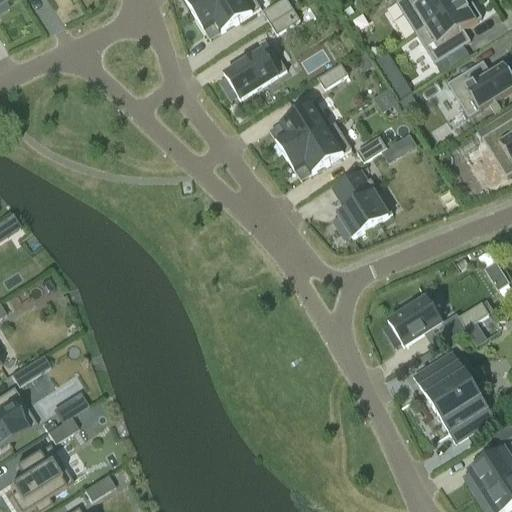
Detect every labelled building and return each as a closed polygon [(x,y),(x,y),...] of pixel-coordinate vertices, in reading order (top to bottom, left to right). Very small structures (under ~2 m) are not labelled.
[(193,19),(222,0),(183,0),(183,1),(192,15),(191,15),(193,19)] [(260,12),(252,0),(222,0),(193,19),(195,22),(196,22),(205,36),(206,35),(216,29),(221,36),(225,34),(232,30),(234,28),(235,29),(239,26),(238,25),(260,12)] [(415,36),(469,2),(467,0),(404,0),(396,6),(415,36)] [(262,16),(269,27),(292,13),(285,1),(262,16)] [(470,44),(463,33),(481,21),(469,2),(415,36),(434,66),(435,66),(463,49),(470,44)] [(277,38),(299,24),(292,13),(269,27),(277,38)] [(239,104),(286,74),(271,49),(223,79),(225,81),(238,101),(239,104)] [(463,49),(435,66),(441,76),(469,59),(463,49)] [(386,54),(371,63),(389,93),(396,104),(411,95),(386,54)] [(468,121),(511,93),(511,75),(509,78),(503,68),(490,76),(482,65),(447,87),(468,121)] [(324,94),(347,79),(340,68),(317,82),(324,94)] [(284,160),(335,128),(334,127),(330,129),(315,105),(297,116),(297,115),(293,118),(293,119),(280,127),(287,138),(276,144),(275,145),(283,156),(282,157),(284,160)] [(511,121),(481,141),(505,180),(511,175),(511,121)] [(329,167),(351,153),(335,128),(284,160),(286,163),(287,163),(294,174),(295,173),(305,167),(312,178),(325,169),(326,170),(330,167),(329,167)] [(363,167),(386,152),(379,141),(356,156),(363,167)] [(332,192),(339,202),(366,185),(359,175),(332,192)] [(370,183),(366,185),(339,202),(345,212),(337,217),(339,220),(350,239),(352,242),(392,218),(370,183)] [(495,265),(484,272),(498,294),(509,286),(495,265)] [(426,301),(387,326),(389,329),(401,348),(403,351),(442,326),(426,301)] [(465,332),(488,318),(481,307),(458,321),(465,332)] [(473,389),(452,355),(413,380),(434,414),(473,389)] [(42,359),(10,379),(17,390),(49,371),(42,359)] [(494,423),(473,389),(434,414),(455,448),(494,423)] [(0,459),(11,453),(7,446),(36,428),(13,391),(0,399),(0,459)] [(70,421),(47,436),(54,448),(77,433),(70,421)] [(511,432),(509,428),(493,439),(499,448),(511,439),(511,432)] [(481,496),(511,476),(511,447),(511,446),(503,451),(467,474),(481,496)] [(13,498),(8,502),(14,511),(30,511),(33,511),(44,511),(51,508),(51,507),(48,501),(72,486),(49,449),(14,470),(22,482),(8,491),(13,498)] [(508,511),(511,510),(511,476),(481,496),(491,511),(508,511)] [(107,479),(83,494),(91,505),(114,491),(107,479)]
